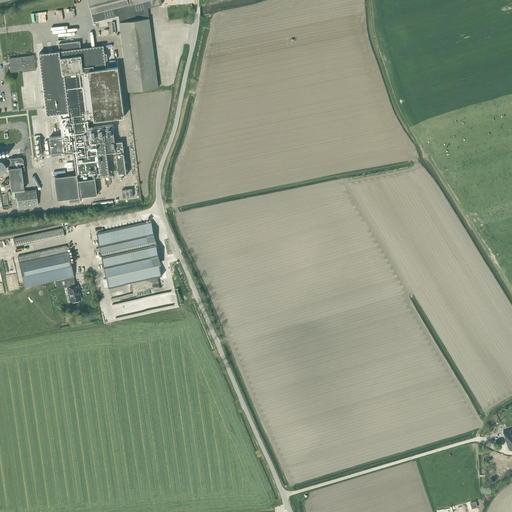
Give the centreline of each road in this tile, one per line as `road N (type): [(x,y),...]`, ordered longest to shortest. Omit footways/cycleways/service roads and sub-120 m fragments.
road 1 (unclassified): [(283,495),(160,209),(158,176),(196,0)]
road 2 (unclassified): [(283,495),(482,437),(511,452)]
